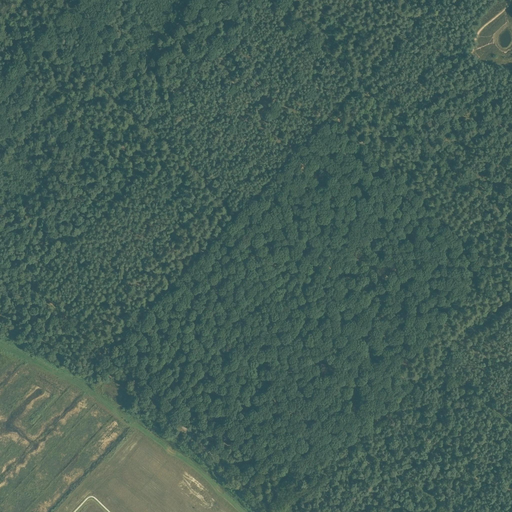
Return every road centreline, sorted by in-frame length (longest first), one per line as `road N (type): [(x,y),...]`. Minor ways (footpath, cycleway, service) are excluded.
road 1 (track): [(258,498),(104,354)]
road 2 (track): [(0,253),(104,354)]
road 3 (track): [(82,0),(0,88)]
